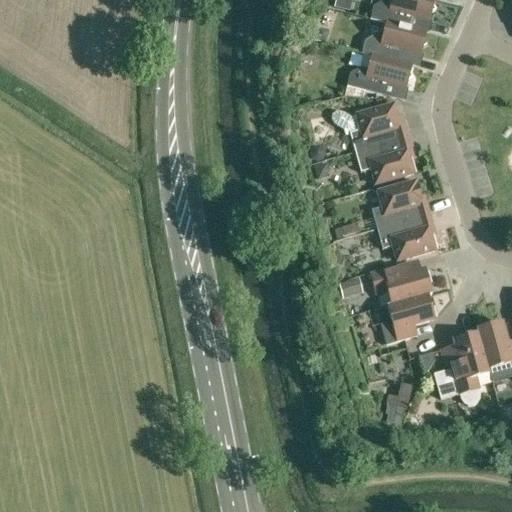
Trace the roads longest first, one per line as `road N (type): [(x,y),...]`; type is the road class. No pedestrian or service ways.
road 1 (secondary): [(242,511),(186,226),(173,121),(175,0)]
road 2 (residential): [(478,51),(459,65),(443,101),(444,137),(473,239),(511,262)]
